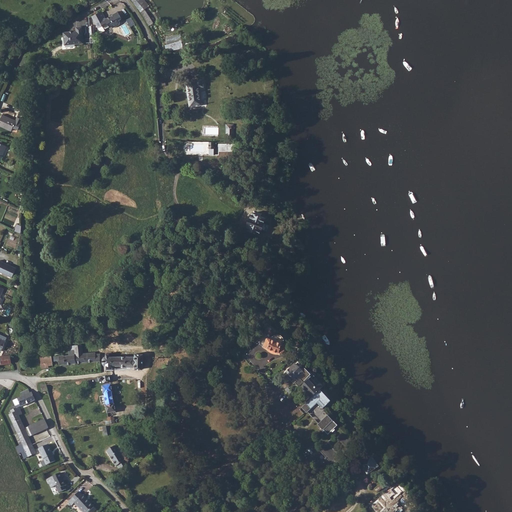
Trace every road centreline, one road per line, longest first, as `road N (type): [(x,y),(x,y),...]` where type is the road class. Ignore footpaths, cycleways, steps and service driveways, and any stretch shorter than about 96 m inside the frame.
road 1 (track): [(155,52),(165,149),(183,165),(175,205),(207,231),(235,228),(250,195),(207,168)]
road 2 (residential): [(0,375),(30,384),(69,462),(128,511)]
road 3 (residential): [(159,511),(286,425)]
